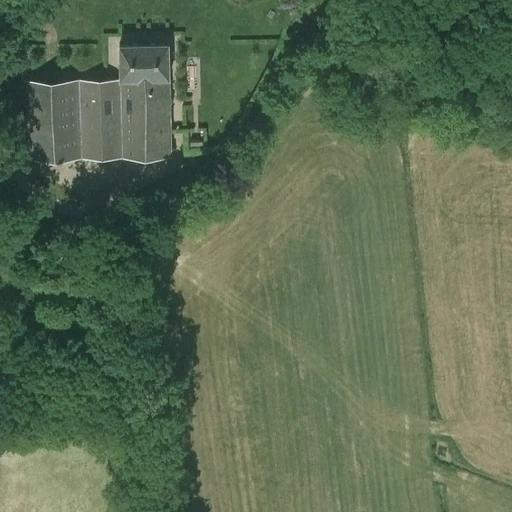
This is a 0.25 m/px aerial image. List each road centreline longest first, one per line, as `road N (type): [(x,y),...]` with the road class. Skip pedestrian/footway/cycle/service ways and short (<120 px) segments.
road 1 (track): [(124,274),(161,214),(218,171),(242,139),(297,40),(336,20),(443,0)]
road 2 (track): [(152,511),(124,274)]
road 3 (track): [(124,274),(103,233),(29,191),(0,131)]
